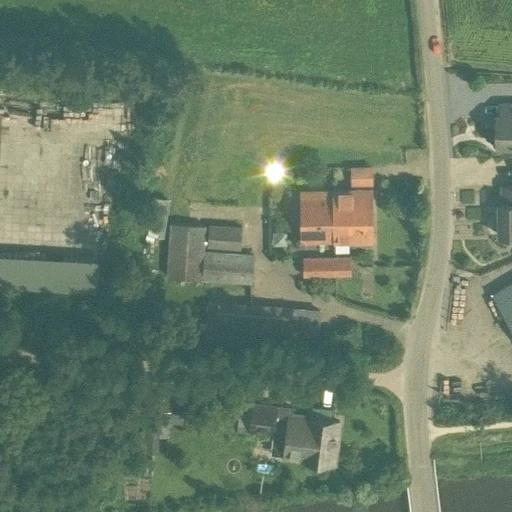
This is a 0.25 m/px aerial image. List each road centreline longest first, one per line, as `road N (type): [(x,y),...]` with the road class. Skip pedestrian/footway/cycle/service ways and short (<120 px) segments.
road 1 (unclassified): [(414,383),(0,360)]
road 2 (unclassified): [(414,383),(441,225),(425,0)]
road 3 (unclassified): [(425,511),(414,383)]
